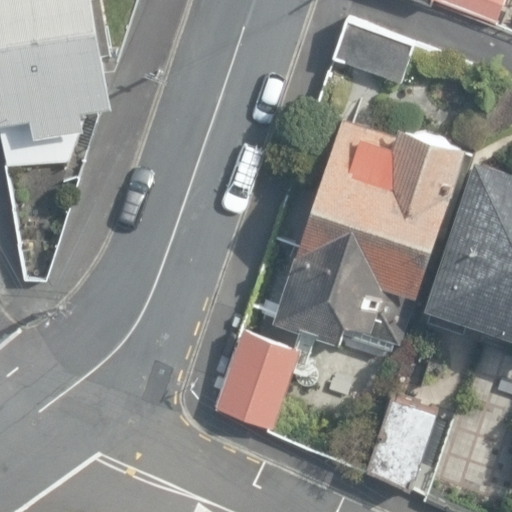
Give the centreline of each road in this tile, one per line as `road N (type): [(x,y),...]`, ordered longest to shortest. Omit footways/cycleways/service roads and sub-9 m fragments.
road 1 (residential): [(23,423),(110,351),(136,316),(167,255),(251,0)]
road 2 (residential): [(23,423),(234,511)]
